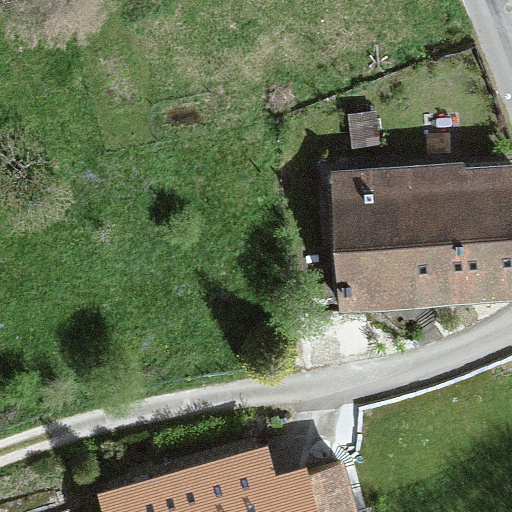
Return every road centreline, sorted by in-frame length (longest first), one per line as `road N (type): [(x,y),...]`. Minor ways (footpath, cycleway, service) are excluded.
road 1 (residential): [(511,322),(483,343),(331,383),(252,387)]
road 2 (track): [(252,387),(183,396),(0,450)]
